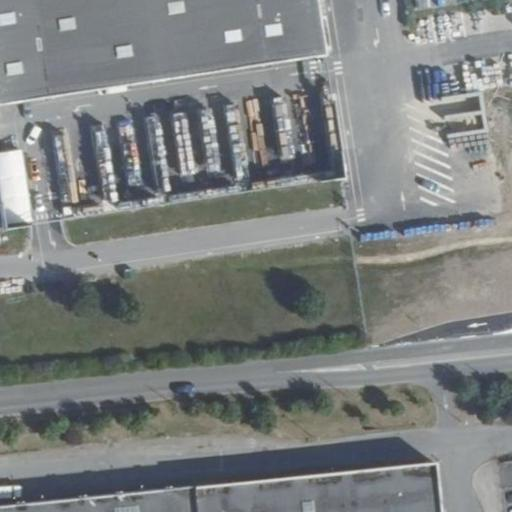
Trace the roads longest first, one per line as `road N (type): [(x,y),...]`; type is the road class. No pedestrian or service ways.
road 1 (unclassified): [(511,341),(197,384)]
road 2 (unclassified): [(197,384),(511,362)]
road 3 (unclassified): [(0,405),(197,384)]
